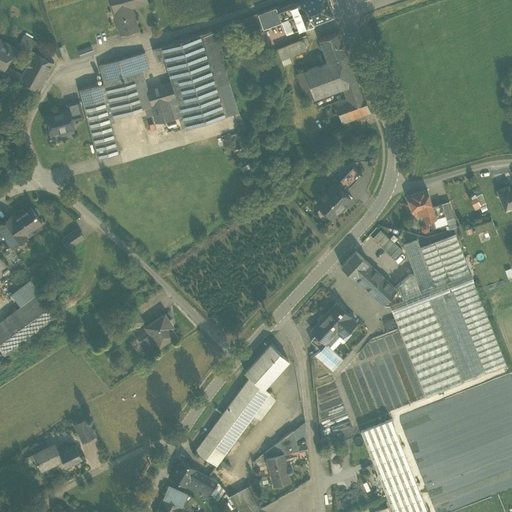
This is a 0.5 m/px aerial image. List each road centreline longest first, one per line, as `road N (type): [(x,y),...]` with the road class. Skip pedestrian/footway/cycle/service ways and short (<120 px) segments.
road 1 (unclassified): [(279,0),(57,68),(24,123),(40,185)]
road 2 (unclassified): [(239,355),(63,193),(40,185)]
road 3 (residential): [(279,315),(305,360),(319,511)]
road 4 (tertiary): [(395,186),(391,133),(347,15)]
road 5 (tertiary): [(279,315),(395,186)]
road 6 (unclassified): [(179,432),(66,487),(33,511)]
